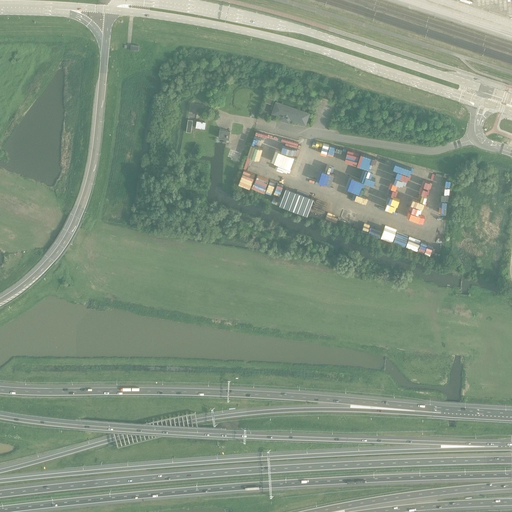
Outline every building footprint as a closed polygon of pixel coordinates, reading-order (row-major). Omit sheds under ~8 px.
[(281,116),(283,117),(290,119),(290,120),(291,120),(302,123),(302,124),(303,124),(305,125),(306,122),(307,122),(306,121),(308,117),(309,117),(308,116),(309,114),(306,113),(307,112),(306,112),(306,113),(295,109),(295,108),(294,108),(294,109),(292,108),(292,107),(287,105),(286,106),(284,105),(285,105),(284,104),(284,105),(279,104),(280,103),(279,103),(276,102),(275,105),(274,105),(275,106),(274,110),(273,110),(273,111),(273,113),(275,114),(275,115),(276,114),(280,116),(280,117),(281,116)] [(191,133),(192,124),(196,124),(196,127),(205,129),(206,122),(202,122),(202,121),(200,120),(200,121),(188,120),(186,132),(191,133)] [(219,138),(229,139),(236,140),(237,133),(230,132),(230,131),(220,129),(219,138)] [(254,141),(275,146),(277,137),(256,132),(254,141)] [(289,156),(287,161),(295,163),(298,151),(293,150),(291,156),(289,156)] [(311,183),(335,189),(337,184),(340,185),(343,172),(330,168),(328,174),(322,172),(321,178),(313,176),(311,183)] [(269,182),(270,180),(241,171),(238,183),(266,192),(266,194),(277,198),(281,186),(269,182)] [(422,181),(420,180),(410,218),(413,219),(415,213),(421,214),(428,187),(424,186),(426,181),(431,182),(433,176),(424,174),(422,181)] [(279,197),(291,201),(294,191),(283,187),(279,197)] [(292,203),(298,205),(301,193),(295,191),(292,203)] [(434,213),(433,226),(430,226),(430,232),(445,233),(446,214),(434,213)] [(360,215),(355,227),(367,231),(372,220),(360,215)] [(375,234),(387,238),(390,228),(379,224),(375,234)] [(391,228),(388,240),(399,243),(402,231),(391,228)] [(406,245),(412,247),(416,236),(410,235),(407,243),(403,242),(405,237),(406,238),(407,235),(404,234),(400,244),(405,245),(406,245)] [(418,249),(421,238),(417,237),(413,248),(418,249)] [(425,251),(428,242),(423,240),(419,250),(425,251)]
